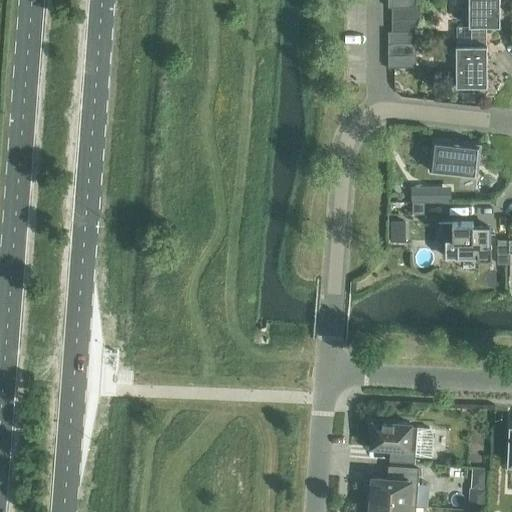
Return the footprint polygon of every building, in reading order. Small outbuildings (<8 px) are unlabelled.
[(387,0),(387,8),(391,8),(391,32),(387,32),(387,68),(415,68),(415,32),(419,32),(419,8),(415,8),(415,0),(387,0)] [(455,26),(454,36),(486,36),(486,27),(501,27),(500,0),(468,0),(468,26),(455,26)] [(486,36),(454,36),(454,45),(453,45),(454,87),(487,87),(487,46),(486,46),(486,36)] [(430,171),(476,176),(479,146),(433,141),(430,171)] [(411,187),(411,201),(426,201),(426,187),(411,187)] [(412,215),(424,214),(424,202),(412,202),(412,215)] [(445,257),(457,257),(457,258),(477,258),(477,260),(491,260),(491,246),(488,246),(488,227),(472,227),(473,222),(452,222),(452,240),(445,240),(445,257)] [(508,265),(508,253),(508,241),(497,240),(497,264),(508,265)] [(389,461),(414,463),(415,456),(431,457),(433,432),(429,429),(417,428),(417,427),(411,427),(411,425),(372,422),(370,447),(390,449),(389,461)] [(372,478),(370,503),(415,506),(418,469),(389,467),(388,479),(372,478)] [(472,469),(470,488),(486,489),(487,470),(472,469)] [(414,511),(415,506),(370,503),(369,511),(414,511)]
